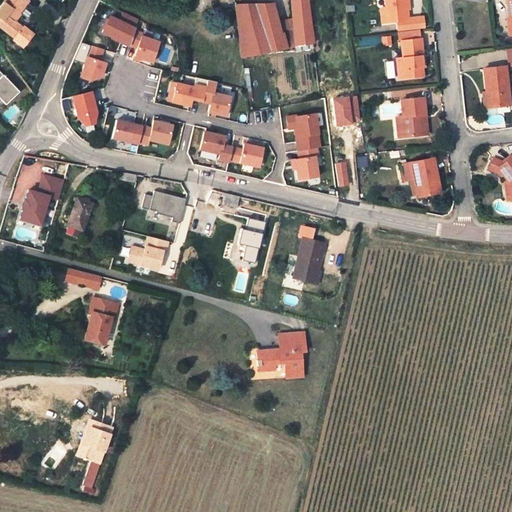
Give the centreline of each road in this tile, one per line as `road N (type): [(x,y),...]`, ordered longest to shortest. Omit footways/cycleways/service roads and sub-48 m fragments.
road 1 (residential): [(270,193),(466,230)]
road 2 (residential): [(444,0),(459,143)]
road 3 (residential): [(185,124),(270,143),(277,161),(270,193)]
